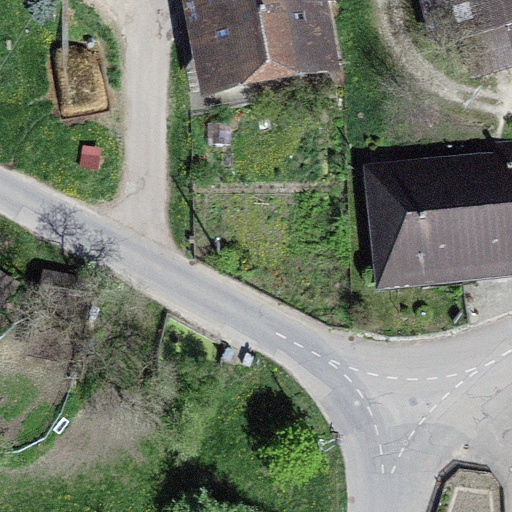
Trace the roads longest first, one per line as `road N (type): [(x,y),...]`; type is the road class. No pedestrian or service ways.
road 1 (unclassified): [(0,190),(291,340),(399,410)]
road 2 (unclassified): [(399,410),(511,352)]
